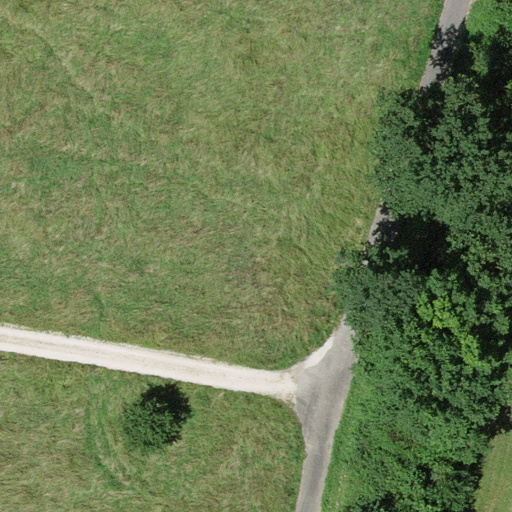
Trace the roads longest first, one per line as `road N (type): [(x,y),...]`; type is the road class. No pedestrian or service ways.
road 1 (track): [(455,0),(423,129),(331,384)]
road 2 (track): [(0,344),(331,384)]
road 3 (track): [(331,384),(307,511)]
